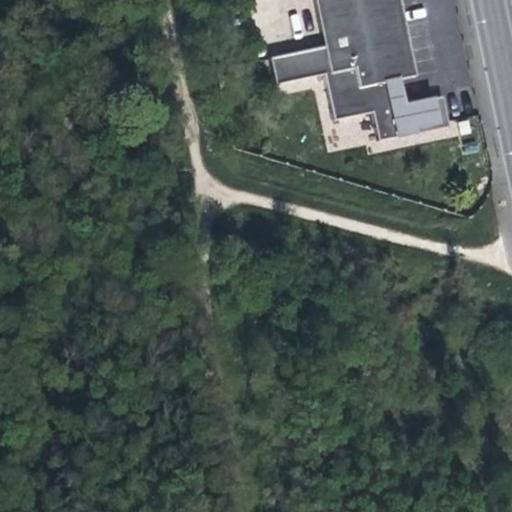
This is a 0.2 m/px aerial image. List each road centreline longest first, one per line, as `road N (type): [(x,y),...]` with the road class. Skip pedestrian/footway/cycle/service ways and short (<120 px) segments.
road 1 (track): [(251,511),(204,280),(203,170)]
road 2 (track): [(203,170),(165,0)]
